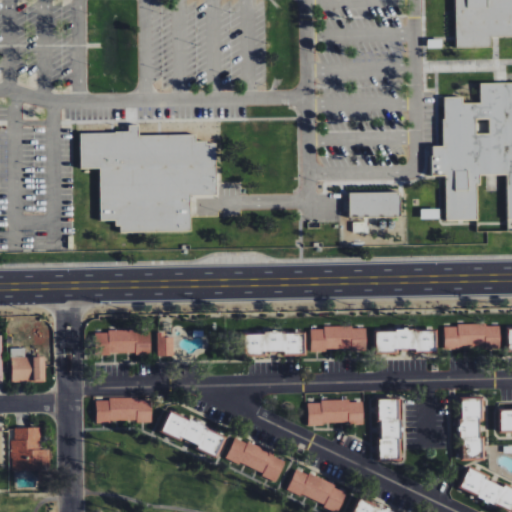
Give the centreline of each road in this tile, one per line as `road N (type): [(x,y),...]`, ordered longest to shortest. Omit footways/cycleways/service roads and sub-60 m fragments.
road 1 (secondary): [(0,286),(511,278)]
road 2 (residential): [(68,389),(511,378)]
road 3 (residential): [(198,386),(456,511)]
road 4 (residential): [(71,511),(68,389)]
